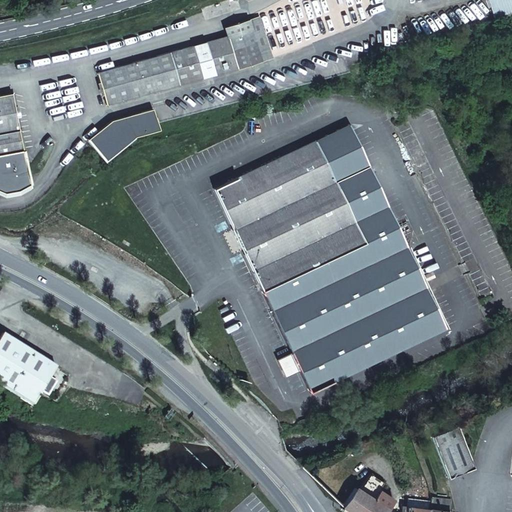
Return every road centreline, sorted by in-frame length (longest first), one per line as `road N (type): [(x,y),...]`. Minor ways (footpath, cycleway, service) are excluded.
road 1 (secondary): [(297,487),(115,313),(0,251)]
road 2 (secondary): [(0,268),(106,330),(173,387),(290,511)]
road 3 (unknown): [(95,116),(276,61),(412,6),(409,0)]
road 4 (unknown): [(236,279),(285,379),(310,410),(474,335)]
road 5 (unknown): [(511,304),(416,116),(394,103),(364,104)]
road 6 (unknown): [(364,104),(474,335)]
road 7 (unknown): [(95,116),(76,64),(18,80),(32,121),(68,136)]
road 8 (unknown): [(364,104),(326,111),(185,174)]
road 9 (unknown): [(229,0),(76,64)]
road 10 (unknown): [(185,174),(157,192),(213,293)]
